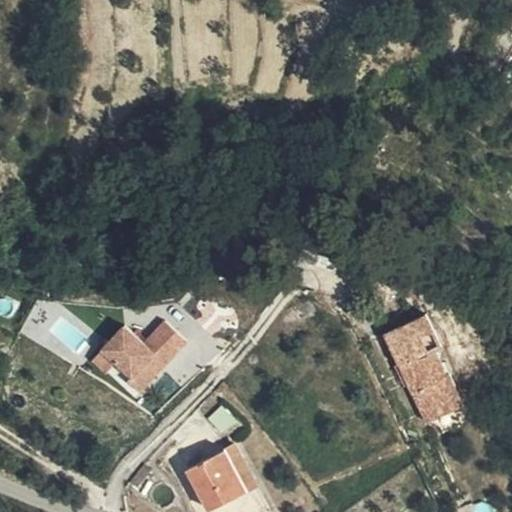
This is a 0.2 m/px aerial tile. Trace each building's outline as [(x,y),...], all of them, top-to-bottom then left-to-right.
[(450,326),(432,336),(476,414),(491,405),(480,383),(477,384),(462,358),(467,354),(450,326)] [(476,414),(432,336),(410,348),(455,426),(476,414)] [(157,374),(126,347),(102,370),(131,399),(128,403),(139,414),(158,397),(147,385),(157,374)] [(491,405),(476,414),(480,423),(495,414),(491,405)] [(476,414),(455,426),(461,434),(480,423),(476,414)] [(241,454),(261,491),(275,484),(255,447),(241,454)] [(217,466),(249,499),(261,491),(241,454),(217,466)] [(223,511),(224,511),(249,499),(217,466),(204,473),(223,511)]
